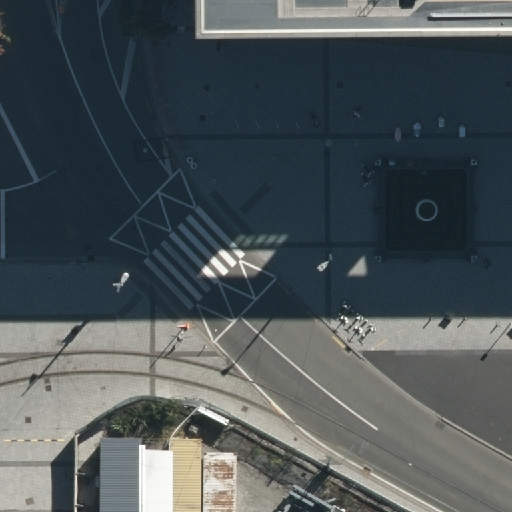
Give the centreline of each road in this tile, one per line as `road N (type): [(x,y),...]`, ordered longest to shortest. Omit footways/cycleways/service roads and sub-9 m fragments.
road 1 (unclassified): [(96,134),(189,260),(268,341),(359,417),(511,504)]
road 2 (unclassified): [(60,0),(70,63),(96,134)]
